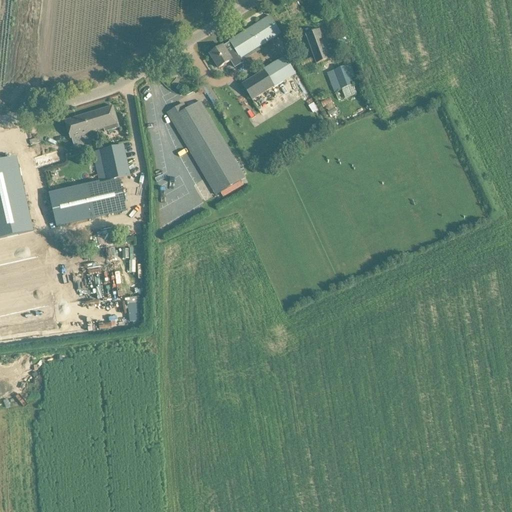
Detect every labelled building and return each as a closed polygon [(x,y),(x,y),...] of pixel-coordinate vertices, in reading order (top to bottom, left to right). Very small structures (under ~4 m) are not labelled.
[(223,46),(219,48),(210,54),(219,68),(232,60),(233,63),(281,34),(270,16),(230,42),(223,47),(223,46)] [(329,58),(319,29),(305,35),(316,63),(329,58)] [(282,81),(272,65),(262,71),(263,72),(241,86),(250,100),(282,81)] [(347,65),(327,73),(334,91),(354,84),(347,65)] [(180,106),(167,114),(216,195),(245,178),(200,102),(184,111),(180,106)] [(119,128),(113,107),(65,122),(70,139),(72,139),(74,144),(75,146),(92,141),(91,138),(90,134),(104,129),(104,132),(119,128)] [(127,211),(119,180),(130,177),(123,146),(101,151),(103,159),(95,161),(100,183),(49,194),(57,227),(127,211)] [(38,169),(61,161),(58,149),(34,157),(38,169)] [(0,239),(33,232),(18,163),(0,167),(0,239)] [(97,238),(101,248),(115,242),(111,232),(97,238)]
